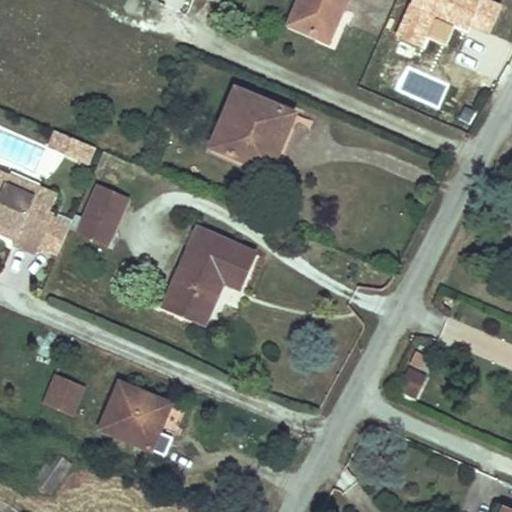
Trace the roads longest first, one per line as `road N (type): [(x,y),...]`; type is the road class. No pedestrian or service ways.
road 1 (residential): [(511,97),(290,511)]
road 2 (unknown): [(356,390),(511,463)]
